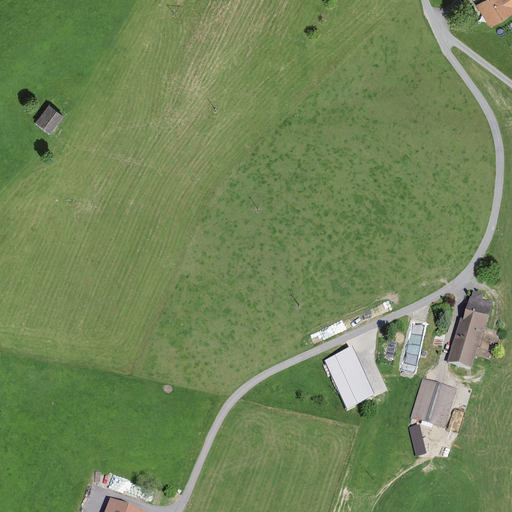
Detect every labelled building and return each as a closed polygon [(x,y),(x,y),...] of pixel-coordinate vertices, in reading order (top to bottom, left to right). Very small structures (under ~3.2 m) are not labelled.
[(511,0),(487,0),(478,6),(493,30),(511,18),(511,0)] [(36,121),(50,132),(64,113),(50,103),(36,121)] [(465,326),(461,325),(450,364),(471,370),(482,333),(484,334),(491,309),(471,304),(465,326)] [(417,368),(422,347),(408,344),(404,365),(417,368)] [(351,355),(328,365),(348,411),(371,401),(351,355)] [(454,393),(424,384),(414,419),(443,428),(454,393)]
